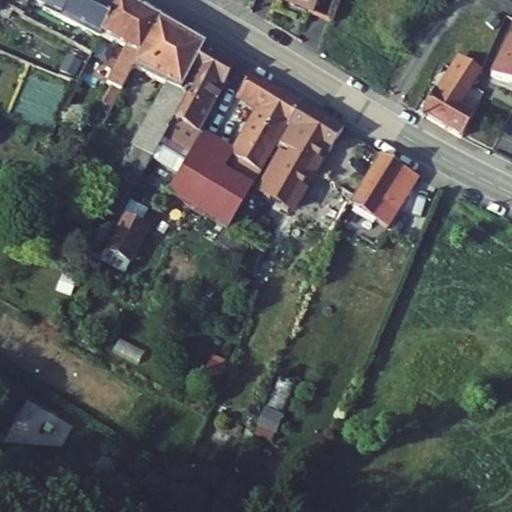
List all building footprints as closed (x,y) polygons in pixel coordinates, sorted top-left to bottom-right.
[(0,0),(0,14),(4,16),(9,5),(0,0)] [(27,0),(23,9),(44,20),(50,10),(55,13),(59,6),(53,3),(54,0),(27,0)] [(134,0),(73,0),(64,15),(118,46),(121,40),(141,3),(134,0)] [(302,0),(315,5),(313,9),(339,17),(344,0),(302,0)] [(174,23),(141,3),(121,40),(139,50),(122,82),(137,91),(151,66),(174,23)] [(220,49),(174,23),(151,66),(179,83),(149,139),(166,149),(188,108),(220,49)] [(76,74),(81,76),(98,82),(112,57),(90,45),(76,74)] [(246,64),(220,49),(188,108),(214,123),(246,64)] [(463,86),(445,118),(489,144),(502,120),(488,112),(507,77),(484,64),(469,89),(463,86)] [(272,107),(250,145),(283,165),(292,149),(318,105),(266,75),(253,94),(272,107)] [(81,76),(52,126),(71,133),(98,82),(81,76)] [(0,78),(0,105),(2,106),(6,107),(13,84),(0,78)] [(0,142),(5,145),(16,120),(0,113),(0,110),(2,106),(0,105),(0,142)] [(361,130),(318,105),(292,149),(298,152),(273,194),(301,211),(338,146),(348,152),(361,130)] [(188,108),(166,149),(154,172),(245,227),(283,165),(250,145),(214,123),(188,108)] [(120,123),(106,149),(154,172),(166,149),(149,139),(120,123)] [(381,170),(349,222),(383,247),(440,177),(376,139),(365,158),(381,170)] [(19,151),(0,193),(0,216),(14,224),(44,161),(19,151)] [(104,254),(135,265),(150,225),(119,214),(104,254)]
